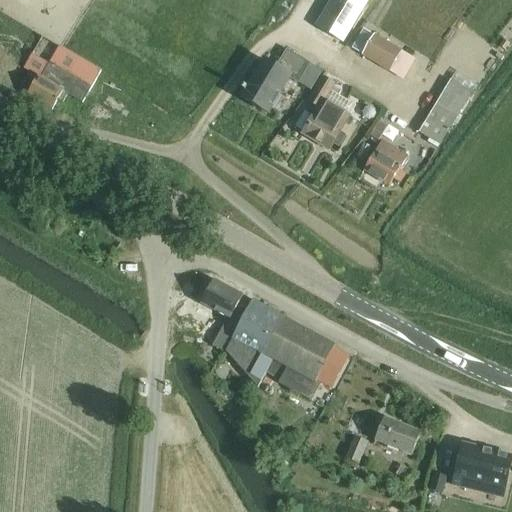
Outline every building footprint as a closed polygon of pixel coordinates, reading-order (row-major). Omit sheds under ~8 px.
[(341,45),(367,3),(361,0),(332,0),(315,28),(341,45)] [(362,56),(389,73),(401,53),(374,36),(362,56)] [(263,60),(240,98),(266,113),(269,107),(276,112),(283,101),(276,96),(284,84),(283,84),(287,77),(296,82),(306,65),(286,53),(277,68),(263,60)] [(38,78),(27,97),(52,112),(63,93),(82,105),(91,90),(101,73),(80,61),(70,77),(49,64),(40,79),(38,78)] [(339,134),(349,117),(324,102),(334,85),(323,78),(308,103),(318,109),(302,135),(328,152),(332,145),(338,148),(345,137),(339,134)] [(439,146),(470,95),(449,82),(418,134),(439,146)] [(364,110),(362,114),(363,119),(367,121),(373,119),(374,116),(373,111),(369,109),(364,110)] [(377,143),(386,128),(377,122),(368,137),(377,143)] [(399,185),(405,174),(398,171),(406,157),(381,142),(363,171),(388,187),(392,181),(399,185)] [(237,325),(239,326),(250,306),(240,301),(241,297),(212,281),(199,306),(227,320),(237,325)] [(256,390),(265,373),(272,361),(262,355),(281,320),(268,313),(267,311),(266,310),(251,302),(250,306),(239,326),(225,352),(256,390)] [(272,361),(265,373),(279,381),(278,385),(294,393),(323,341),(282,318),(281,320),(262,355),(272,361)] [(227,320),(213,347),(222,352),(237,325),(227,320)] [(323,341),(294,393),(310,402),(320,385),(330,391),(348,358),(333,349),(334,347),(323,341)] [(335,396),(330,407),(342,413),(347,402),(335,396)] [(411,457),(420,434),(383,419),(374,442),(411,457)] [(359,465),(368,444),(354,438),(345,460),(359,465)] [(511,458),(462,446),(453,487),(472,491),(474,482),(505,490),(511,462),(511,458)] [(409,469),(401,465),(396,475),(404,479),(409,469)] [(431,491),(442,494),(446,479),(435,476),(431,491)]
